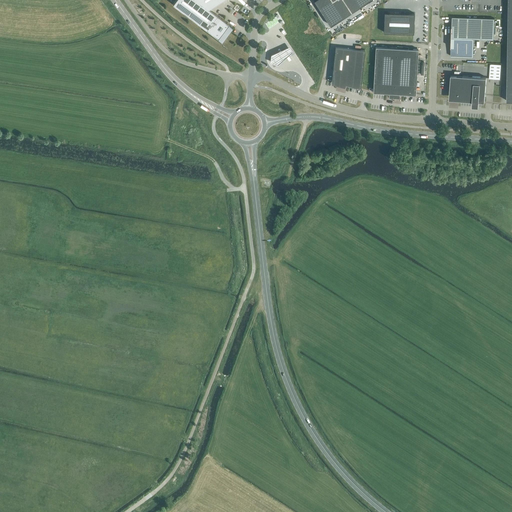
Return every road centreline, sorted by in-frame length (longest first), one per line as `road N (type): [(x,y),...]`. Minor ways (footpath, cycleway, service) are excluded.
road 1 (primary): [(252,175),(267,299),(290,391),(328,455),(385,511)]
road 2 (unclassified): [(127,511),(179,462),(252,276),(244,188)]
road 3 (secondary): [(511,142),(317,117),(264,123)]
road 4 (unclassified): [(430,121),(332,107),(251,71)]
road 5 (track): [(227,75),(165,52),(125,0)]
road 6 (primary): [(195,97),(114,0)]
road 7 (unclassified): [(430,121),(436,0)]
